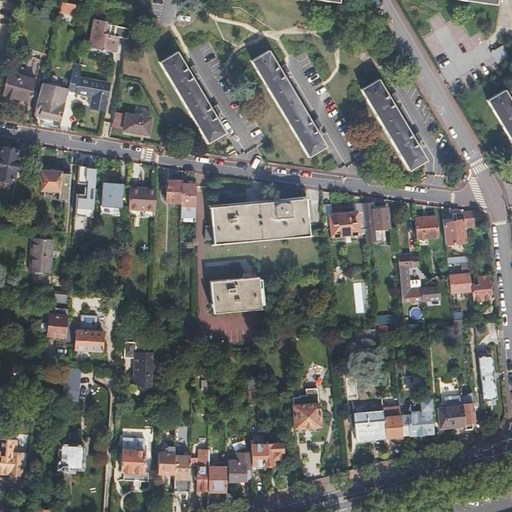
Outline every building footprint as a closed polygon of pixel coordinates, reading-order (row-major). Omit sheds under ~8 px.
[(76,6),(61,3),(58,13),(73,17),(76,6)] [(130,30),(115,27),(115,31),(105,30),(106,23),(93,20),(88,49),(114,54),(116,45),(119,45),(127,47),(130,30)] [(269,51),(252,61),(307,155),(324,146),(314,128),(319,125),(315,119),(310,122),(283,75),(288,72),(284,65),(279,68),(269,51)] [(191,69),(187,71),(176,53),(160,63),(203,140),(220,131),(210,113),(215,110),(211,104),(206,106),(190,77),(195,75),(191,69)] [(73,65),(67,92),(93,97),(91,110),(105,112),(111,84),(97,81),(99,70),(73,65)] [(7,74),(0,102),(27,108),(33,81),(7,74)] [(416,142),(421,139),(417,133),(412,136),(393,103),(398,100),(394,94),(389,97),(379,79),(362,89),(409,170),(426,159),(416,142)] [(41,86),(33,117),(61,123),(67,92),(41,86)] [(511,101),(505,90),(488,100),(511,139),(511,101)] [(126,117),(123,133),(148,137),(151,122),(126,117)] [(0,150),(0,179),(9,180),(11,152),(0,150)] [(80,177),(73,176),(72,196),(90,197),(91,168),(81,167),(80,177)] [(38,171),(36,190),(54,191),(56,172),(38,171)] [(178,183),(178,181),(164,181),(163,203),(177,203),(178,183)] [(177,203),(177,207),(191,207),(192,184),(178,183),(177,203)] [(100,184),(99,205),(120,206),(121,185),(100,184)] [(152,190),(125,189),(124,211),(141,211),(152,212),(152,190)] [(361,203),(360,200),(352,201),(353,213),(355,213),(362,212),(361,203)] [(210,240),(258,236),(308,232),(305,203),(257,207),(207,212),(208,225),(201,226),(202,240),(210,240)] [(364,235),(366,257),(373,256),(371,242),(369,242),(367,230),(373,229),(371,210),(371,208),(371,203),(361,203),(362,212),(364,235)] [(371,210),(373,229),(374,231),(388,229),(386,209),(371,210)] [(124,211),(124,219),(141,219),(141,211),(124,211)] [(464,212),(464,213),(466,228),(476,227),(474,211),(464,212)] [(355,213),(358,235),(364,235),(362,212),(355,213)] [(327,217),(321,218),(323,231),(328,231),(330,244),(343,242),(342,237),(358,235),(355,213),(353,213),(327,216),(327,217)] [(450,214),(443,215),(446,245),(467,242),(466,228),(464,213),(453,214),(454,220),(451,221),(450,214)] [(416,218),(418,244),(439,242),(437,216),(416,218)] [(27,238),(25,271),(47,273),(48,239),(27,238)] [(412,254),(398,255),(398,259),(402,301),(423,299),(421,279),(410,280),(408,266),(413,266),(412,255),(412,254)] [(419,255),(412,255),(413,266),(420,265),(419,255)] [(467,275),(450,276),(451,293),(469,291),(467,275)] [(474,286),(473,286),(475,308),(489,307),(487,295),(490,295),(488,277),(473,278),(474,286)] [(210,304),(207,304),(208,309),(210,309),(210,311),(258,306),(255,278),(208,283),(210,304)] [(63,339),(64,318),(46,317),(45,337),(63,339)] [(84,320),(84,333),(83,352),(100,353),(101,334),(95,333),(95,327),(89,320),(84,320)] [(374,326),(374,331),(374,333),(392,331),(391,324),(383,325),(374,326)] [(374,331),(333,335),(333,336),(334,344),(375,340),(374,333),(374,331)] [(73,332),(72,346),(72,351),(83,352),(84,333),(73,332)] [(289,337),(264,337),(265,348),(290,347),(289,337)] [(122,359),(133,360),(138,364),(137,371),(132,374),(127,374),(126,386),(136,387),(140,392),(144,387),(147,387),(148,374),(151,374),(151,364),(149,364),(149,355),(142,354),(142,350),(134,350),(134,345),(123,344),(122,359)] [(492,359),(480,360),(484,402),(496,401),(495,384),(493,384),(493,376),(494,375),(492,359)] [(78,370),(70,369),(61,368),(59,389),(61,389),(66,390),(77,390),(78,370)] [(443,406),(436,407),(438,429),(465,426),(463,405),(463,404),(462,395),(442,397),(443,406)] [(432,398),(410,400),(412,414),(421,413),(421,411),(429,410),(433,410),(432,398)] [(300,404),(293,404),(295,429),(318,427),(316,402),(307,403),(307,405),(301,406),(300,404)] [(463,405),(465,426),(466,429),(473,428),(473,421),(476,421),(474,404),(463,405)] [(383,417),(385,438),(397,437),(403,436),(401,415),(401,412),(400,406),(382,408),(383,417)] [(431,433),(429,410),(421,411),(421,413),(412,414),(409,415),(411,435),(431,433)] [(356,442),(385,439),(385,438),(383,417),(383,413),(354,416),(356,442)] [(401,415),(403,436),(411,435),(409,415),(401,415)] [(252,445),(250,445),(250,454),(251,466),(262,465),(261,445),(260,438),(252,438),(252,445)] [(0,441),(0,475),(6,475),(5,481),(18,482),(20,456),(12,455),(13,443),(0,441)] [(143,443),(134,442),(133,451),(130,451),(120,450),(119,472),(141,473),(143,443)] [(58,445),(56,473),(66,474),(66,470),(81,471),(82,447),(58,445)] [(261,445),(262,465),(271,465),(271,459),(278,459),(278,453),(280,453),(280,445),(261,445)] [(165,454),(156,454),(156,474),(173,475),(173,456),(173,447),(165,447),(165,454)] [(196,466),(207,466),(207,458),(207,451),(196,451),(196,466)] [(236,463),(228,463),(228,483),(242,483),(242,475),(251,474),(251,466),(250,454),(243,455),(236,455),(236,463)] [(173,456),(173,475),(173,480),(188,480),(189,457),(173,456)] [(195,491),(207,491),(207,466),(196,466),(195,491)] [(207,491),(207,493),(225,494),(225,466),(207,466),(207,491)] [(277,492),(286,489),(285,475),(276,476),(277,492)]
